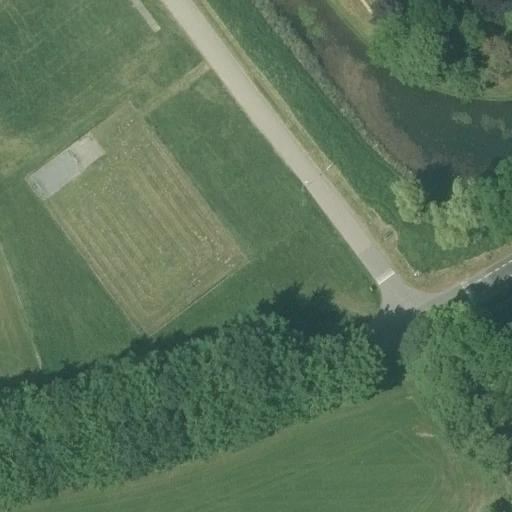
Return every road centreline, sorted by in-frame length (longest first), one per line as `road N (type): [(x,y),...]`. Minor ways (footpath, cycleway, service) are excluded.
road 1 (tertiary): [(0,464),(199,418),(324,368),(419,316)]
road 2 (residential): [(311,178),(174,0)]
road 3 (unclassified): [(419,316),(311,178)]
road 4 (tertiary): [(511,442),(419,316)]
